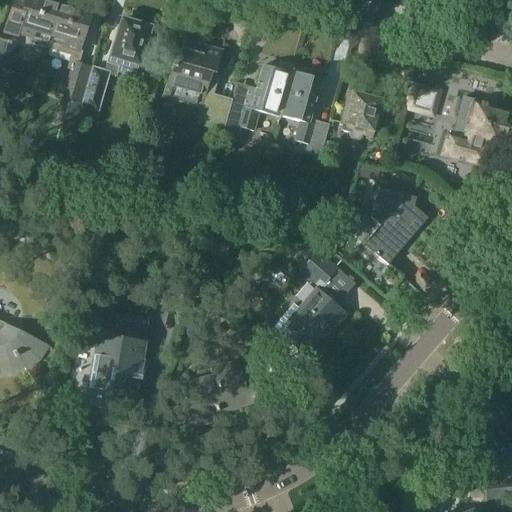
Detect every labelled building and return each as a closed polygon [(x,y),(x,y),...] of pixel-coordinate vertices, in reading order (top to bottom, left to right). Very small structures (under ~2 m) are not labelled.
[(15,37),(16,35),(30,40),(28,45),(44,50),(58,3),(46,0),(12,0),(3,33),(15,37)] [(58,3),(44,50),(70,58),(66,69),(71,70),(63,99),(79,104),(90,68),(78,65),(81,52),(78,51),(89,13),(58,3)] [(106,64),(104,70),(91,67),(80,109),(99,114),(109,75),(117,77),(118,74),(134,78),(138,65),(144,67),(149,49),(143,48),(148,29),(121,21),(115,44),(112,43),(105,64),(106,64)] [(222,130),(230,103),(230,102),(204,95),(210,74),(214,75),(220,52),(182,41),(175,64),(171,63),(162,97),(200,108),(196,122),(222,130)] [(13,47),(0,42),(0,81),(2,82),(13,47)] [(230,104),(230,103),(222,130),(237,134),(239,128),(252,132),(257,113),(278,118),(278,116),(290,74),(261,66),(249,109),(230,104)] [(290,72),(290,74),(278,116),(298,122),(293,141),(307,145),(304,154),(320,159),(329,125),(308,119),(319,81),(290,72)] [(438,93),(413,86),(406,110),(418,113),(422,99),(435,103),(438,93)] [(361,139),(362,137),(372,139),(381,102),(350,94),(340,131),(350,134),(350,137),(351,140),(359,141),(361,139)] [(72,128),(73,125),(79,104),(63,99),(56,123),(72,128)] [(487,148),(488,144),(499,147),(503,135),(505,136),(507,134),(509,129),(507,127),(505,126),(509,114),(482,107),(483,104),(463,99),(452,138),(448,137),(443,155),(482,166),(487,148)] [(386,266),(416,229),(425,218),(423,216),(411,207),(413,198),(377,188),(369,218),(379,227),(363,247),(372,255),(371,256),(376,260),(377,259),(386,266)] [(321,223),(334,226),(340,200),(327,197),(321,223)] [(209,241),(204,255),(221,261),(226,247),(209,241)] [(318,290),(336,269),(316,251),(314,253),(307,246),(297,258),(304,264),(297,272),(318,290)] [(331,329),(344,315),(316,290),(299,310),(293,304),(273,327),(272,328),(304,355),(329,327),(331,329)] [(89,390),(86,406),(110,410),(112,395),(135,399),(138,381),(140,370),(143,371),(145,361),(142,360),(149,319),(119,314),(114,338),(98,335),(95,356),(111,359),(107,381),(97,379),(97,376),(94,391),(89,390)] [(235,342),(242,334),(226,320),(219,328),(235,342)] [(0,325),(0,376),(10,374),(20,368),(23,372),(36,361),(45,348),(0,325)] [(239,379),(235,365),(211,372),(213,378),(183,386),(195,428),(220,420),(218,414),(255,403),(248,376),(239,379)] [(511,445),(500,461),(511,470),(511,445)] [(511,483),(510,483),(508,482),(485,484),(486,501),(510,500),(510,499),(511,498),(511,483)]
